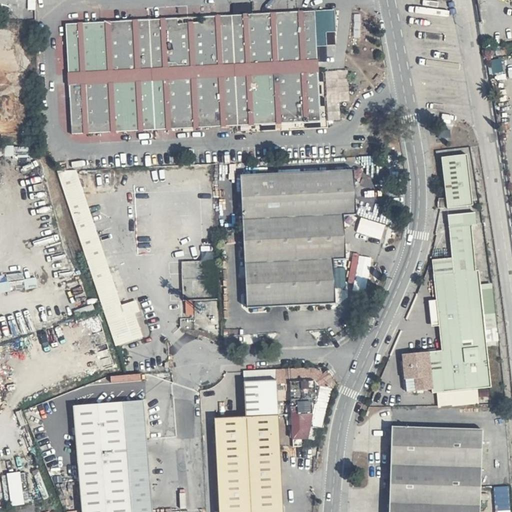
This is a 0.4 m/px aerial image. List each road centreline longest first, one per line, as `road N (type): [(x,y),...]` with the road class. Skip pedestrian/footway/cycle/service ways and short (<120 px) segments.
road 1 (unclassified): [(330,511),(351,393),(421,235),(424,192),(387,0)]
road 2 (unclassified): [(511,296),(464,0)]
